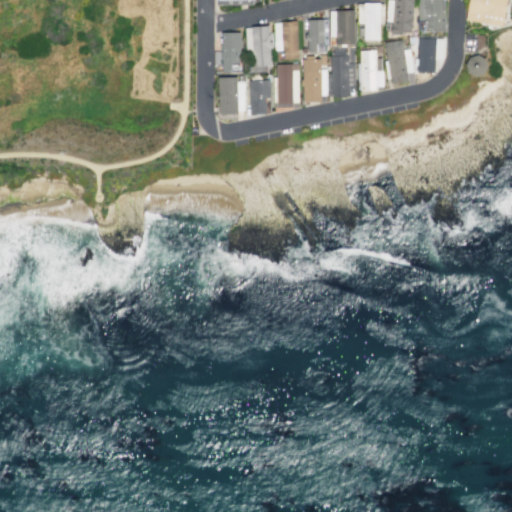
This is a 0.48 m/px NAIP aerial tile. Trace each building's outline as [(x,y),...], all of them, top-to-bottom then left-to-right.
[(412,0),(410,32),(400,31),(400,34),(389,33),(390,27),(388,27),(389,30),(384,30),(383,22),(384,22),(385,0),(412,0)] [(416,0),(442,0),(442,1),(444,3),(444,30),(423,30),(423,21),(416,21),(416,0)] [(468,0),(506,0),(502,25),(465,19),(468,0)] [(356,3),(356,22),(362,22),(362,27),(358,27),(358,35),(363,35),(363,38),(377,38),(377,22),(382,22),(382,3),(378,3),(378,1),(362,1),(362,3),(356,3)] [(328,10),(352,9),(353,43),(334,43),(334,36),(328,36),(328,10)] [(305,19),(326,18),(326,43),(323,43),(323,52),(307,52),(306,39),(304,40),(304,32),(306,32),(305,19)] [(279,20),(296,19),(297,58),(284,58),(283,51),(274,52),(273,22),(279,22),(279,20)] [(244,27),(250,27),(250,25),(268,24),(269,31),(271,31),(272,48),(270,48),(271,65),(255,66),(255,63),(246,64),(244,27)] [(220,32),(238,32),(238,63),(230,63),(230,72),(220,72),(220,32)] [(407,36),(414,35),(415,42),(408,43),(407,36)] [(442,38),(442,59),(433,58),(433,72),(416,71),(417,37),(442,38)] [(383,42),(400,39),(402,50),(408,49),(412,71),(406,72),(407,80),(389,83),(388,77),(385,78),(382,60),(386,60),(383,42)] [(333,49),(343,49),(343,51),(346,50),(346,54),(347,54),(347,47),(353,47),(353,61),(347,61),(354,61),(355,89),(349,89),(350,96),(331,97),(331,94),(327,95),(326,73),(330,73),(329,55),(330,55),(330,52),(333,52),(333,49)] [(358,50),(374,49),(374,58),(379,57),(379,70),(382,70),(382,86),(376,86),(376,89),(359,90),(359,89),(356,89),(355,62),(358,62),(358,50)] [(301,59),(304,58),(304,56),(313,55),(313,58),(319,58),(319,54),(324,53),(324,64),(319,64),(319,69),(325,69),(325,95),(320,95),(320,101),(302,102),(302,85),(299,85),(299,78),(301,78),(301,59)] [(482,74),(487,66),(484,57),(476,54),(468,56),(464,64),(466,72),(474,76),(482,74)] [(275,64),(296,63),(297,102),(291,102),(291,103),(275,104),(275,101),(272,102),(271,77),(276,77),(275,64)] [(216,76),(236,76),(236,74),(244,74),(244,80),(243,80),(244,110),(237,110),(237,114),(217,114),(216,76)] [(247,79),(268,79),(269,97),(264,97),(265,113),(248,114),(247,79)]
